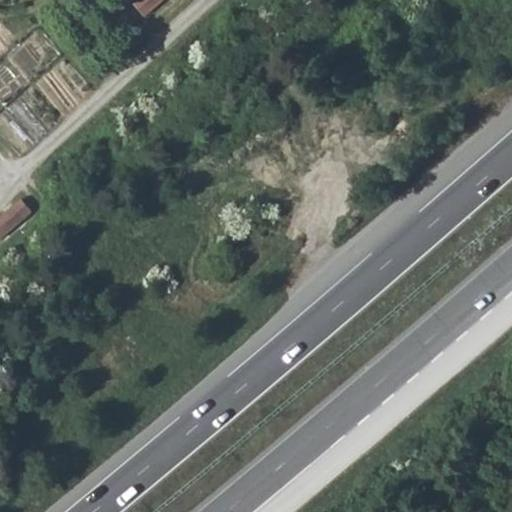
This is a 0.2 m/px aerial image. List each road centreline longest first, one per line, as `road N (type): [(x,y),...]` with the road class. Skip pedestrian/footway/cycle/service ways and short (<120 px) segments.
road 1 (trunk): [(511,155),(93,511)]
road 2 (trunk): [(226,511),(374,386)]
road 3 (trunk): [(374,386),(511,269)]
road 4 (trunk): [(274,511),(345,448),(374,386)]
